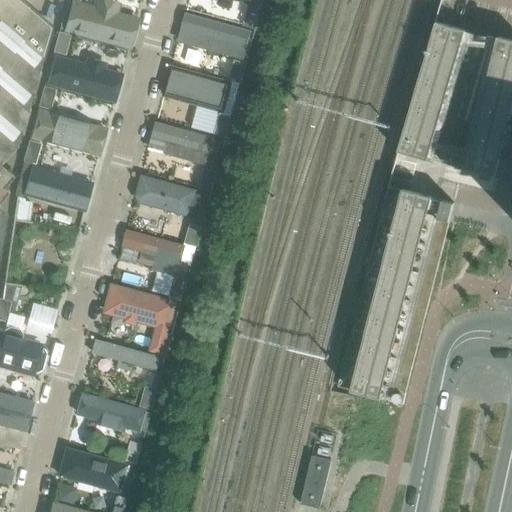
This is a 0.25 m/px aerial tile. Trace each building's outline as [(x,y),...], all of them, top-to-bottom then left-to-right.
[(0,0),(0,237),(4,214),(0,211),(0,203),(8,194),(3,190),(13,178),(0,166),(0,163),(18,142),(51,28),(17,0),(0,0)] [(256,30),(261,9),(249,6),(243,26),(256,30)] [(132,26),(71,8),(64,31),(125,48),(132,26)] [(187,14),(179,42),(228,56),(236,28),(187,14)] [(492,173),(511,94),(511,37),(433,20),(400,155),(393,154),(337,387),(401,402),(450,200),(439,197),(447,164),(492,173)] [(65,56),(71,36),(58,32),(53,53),(65,56)] [(119,75),(54,57),(46,85),(111,103),(119,75)] [(241,84),(246,64),(234,60),(228,81),(241,84)] [(169,85),(160,115),(213,131),(222,100),(169,85)] [(50,111),(56,90),(44,87),(38,107),(50,111)] [(105,130),(40,112),(32,140),(97,158),(105,130)] [(226,139),(232,118),(219,115),(214,135),(226,139)] [(158,124),(150,151),(206,166),(214,139),(158,124)] [(22,199),(31,165),(35,165),(41,145),(29,141),(23,161),(14,197),(22,199)] [(91,184),(35,169),(27,198),(83,213),(91,184)] [(211,193),(217,173),(204,169),(199,190),(211,193)] [(142,176),(136,198),(140,205),(202,221),(209,194),(142,176)] [(15,210),(13,220),(29,222),(31,213),(15,210)] [(196,248),(202,227),(190,224),(184,244),(196,248)] [(185,249),(129,234),(122,260),(178,275),(185,249)] [(181,302),(187,282),(175,278),(169,299),(181,302)] [(17,304),(20,290),(4,287),(2,299),(17,304)] [(115,288),(107,314),(162,330),(170,304),(115,288)] [(12,319),(17,304),(2,299),(0,298),(0,320),(5,323),(6,320),(12,319)] [(166,356),(172,336),(160,333),(154,353),(166,356)] [(45,349),(0,337),(0,365),(38,375),(45,349)] [(101,344),(96,359),(153,375),(158,360),(101,344)] [(156,375),(152,389),(157,390),(161,376),(156,375)] [(152,411),(157,390),(152,389),(145,387),(139,407),(152,411)] [(87,397),(82,418),(139,434),(145,414),(87,397)] [(29,408),(0,399),(0,424),(22,431),(29,408)] [(137,465),(143,445),(130,441),(125,462),(137,465)] [(71,451),(64,479),(122,494),(129,466),(71,451)] [(320,509),(331,460),(312,456),(300,505),(320,509)] [(13,471),(0,467),(0,482),(9,485),(13,471)] [(124,511),(128,499),(115,496),(111,511),(124,511)]
